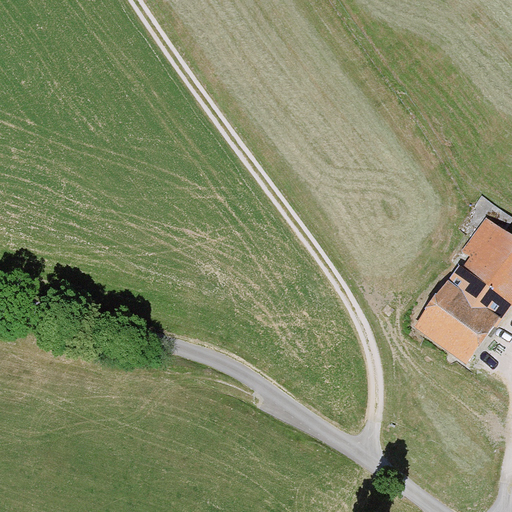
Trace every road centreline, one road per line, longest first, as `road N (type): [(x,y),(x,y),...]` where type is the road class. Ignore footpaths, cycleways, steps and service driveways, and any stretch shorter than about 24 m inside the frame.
road 1 (track): [(143,0),(361,317),(381,383),(368,452)]
road 2 (unclassified): [(445,511),(368,452),(210,355),(0,297)]
